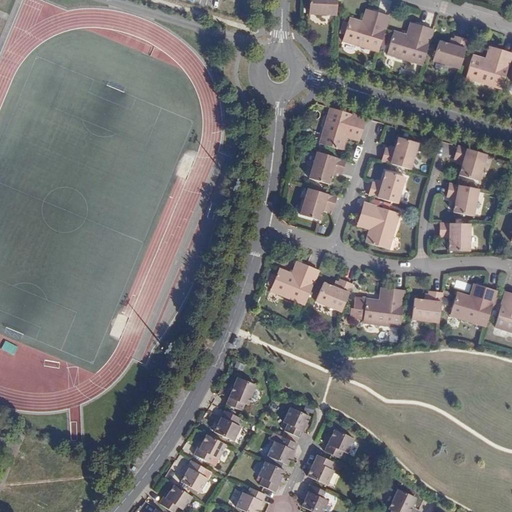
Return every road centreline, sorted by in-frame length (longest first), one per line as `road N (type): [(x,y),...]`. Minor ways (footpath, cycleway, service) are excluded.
road 1 (residential): [(114,511),(176,430),(212,365),(261,224)]
road 2 (residential): [(511,137),(299,77)]
road 3 (residential): [(261,224),(277,93)]
road 4 (residential): [(376,126),(333,250)]
road 5 (residential): [(443,147),(424,219),(425,265)]
